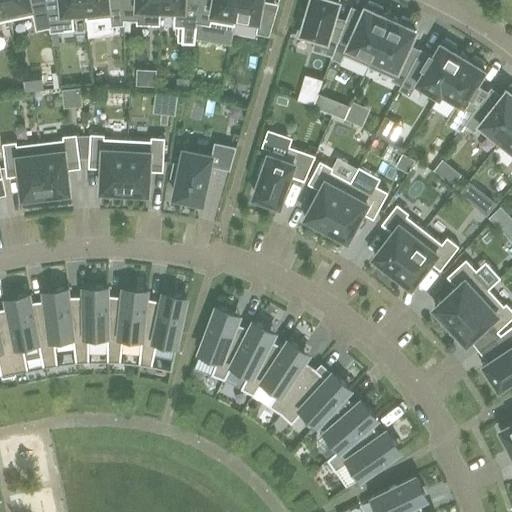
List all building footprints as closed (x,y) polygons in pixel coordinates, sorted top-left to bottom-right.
[(0,0),(0,19),(10,18),(6,0),(0,0)] [(30,0),(6,0),(10,18),(33,13),(36,28),(50,25),(47,1),(32,4),(30,0)] [(73,15),(85,13),(86,13),(85,0),(51,0),(47,1),(50,25),(50,30),(74,28),(73,15)] [(124,18),(123,0),(85,0),(86,13),(85,13),(86,18),(110,16),(111,24),(124,23),(124,18)] [(160,11),(160,6),(161,6),(161,0),(123,0),(124,18),(147,19),(147,12),(160,13),(160,11)] [(197,21),(199,0),(161,0),(161,6),(160,6),(160,11),(174,12),(174,25),(197,26),(197,21)] [(199,0),(197,21),(210,23),(211,20),(235,24),(236,19),(235,19),(238,0),(199,0)] [(238,0),(235,19),(236,19),(258,23),(256,31),(269,34),(276,9),(261,7),(262,0),(238,0)] [(296,33),(315,39),(313,48),(332,54),(342,27),(332,24),(338,0),(310,0),(305,19),(301,18),(296,33)] [(363,9),(355,25),(345,21),(342,27),(332,54),(331,56),(341,61),(344,53),(368,63),(391,15),(381,11),(383,7),(369,1),(367,4),(365,4),(363,9)] [(391,15),(368,63),(393,75),(392,78),(401,83),(415,56),(405,52),(416,27),(415,26),(416,22),(402,16),(400,19),(391,15)] [(418,81),(439,93),(464,53),(459,50),(459,51),(456,49),(458,45),(444,37),(442,40),(441,40),(433,53),(430,52),(426,59),(416,54),(415,56),(401,83),(399,87),(410,94),(418,81)] [(468,55),(464,53),(439,93),(456,104),(445,120),(460,129),(465,123),(481,100),(479,99),(484,91),(475,86),(477,83),(477,82),(476,82),(485,67),(485,66),(487,63),(473,55),(471,58),(468,56),(468,55)] [(42,70),(24,72),(25,90),(44,88),(42,70)] [(490,108),(481,100),(465,123),(474,130),(478,126),(499,142),(511,125),(511,85),(510,84),(508,87),(507,86),(501,94),(490,108)] [(80,106),(78,88),(60,89),(62,108),(80,106)] [(176,93),(154,90),(153,101),(175,104),(176,93)] [(318,93),(313,106),(325,111),(331,97),(318,93)] [(511,125),(499,142),(511,152),(511,125)] [(85,157),(85,132),(57,135),(59,148),(43,150),(48,191),(72,188),(69,159),(85,157)] [(100,188),(125,189),(128,147),(112,146),(112,133),(85,132),(85,157),(102,158),(100,188)] [(128,147),(125,189),(150,190),(152,160),(168,161),(172,137),(144,135),(143,148),(128,147)] [(25,139),(0,141),(0,151),(3,167),(20,165),(23,194),(48,191),(43,150),(27,151),(25,139)] [(210,164),(230,168),(236,145),(215,140),(212,152),(184,146),(180,162),(173,160),(170,176),(177,178),(174,194),(187,196),(186,200),(202,204),(210,164)] [(261,173),(254,193),(280,202),(290,174),(304,179),(315,154),(289,144),(286,152),(270,147),(266,159),(263,157),(258,172),(261,173)] [(403,152),(396,165),(409,172),(416,159),(403,152)] [(442,158),(433,169),(441,175),(450,164),(442,158)] [(320,159),(308,181),(320,188),(304,217),(317,224),(319,221),(327,225),(351,180),(332,169),(333,166),(320,159)] [(351,180),(327,225),(334,229),(333,233),(346,240),(362,210),(374,217),(388,190),(375,183),(371,191),(351,180)] [(485,193),(475,205),(486,215),(497,203),(485,193)] [(393,269),(424,228),(407,214),(409,211),(397,202),(382,222),(392,230),(374,254),(393,269)] [(442,242),(424,228),(393,269),(412,283),(430,260),(440,268),(459,244),(447,235),(442,242)] [(476,268),(466,257),(448,274),(457,284),(435,304),(451,322),(489,287),(474,270),(476,268)] [(84,294),(69,295),(73,338),(76,361),(89,360),(89,337),(107,337),(108,293),(108,286),(83,287),(84,294)] [(122,295),(108,293),(107,337),(108,360),(121,360),(123,337),(141,339),(147,296),(148,290),(123,287),(122,295)] [(504,304),(489,287),(451,322),(467,340),(489,319),(498,329),(511,316),(511,307),(506,301),(504,304)] [(73,338),(69,295),(68,288),(44,291),(45,298),(31,301),(39,343),(43,365),(58,363),(55,340),(73,338)] [(161,299),(147,296),(141,339),(139,362),(152,364),(157,342),(176,346),(187,297),(163,292),(161,299)] [(2,307),(0,307),(0,330),(1,334),(7,333),(15,371),(28,368),(24,346),(39,343),(31,301),(30,294),(6,298),(8,306),(2,307)] [(236,321),(239,314),(216,306),(198,353),(216,360),(211,373),(224,377),(253,321),(253,320),(250,326),(236,321)] [(270,329),(253,321),(224,377),(225,378),(231,366),(247,374),(241,386),(253,393),(288,339),(287,339),(284,345),(271,338),(275,332),(270,329)] [(511,376),(511,323),(501,333),(509,345),(481,364),(490,376),(493,374),(499,385),(511,376)] [(7,333),(1,334),(0,330),(0,370),(1,374),(15,371),(7,333)] [(269,403),(280,412),(316,367),(304,359),(308,353),(288,339),(253,393),(254,393),(261,382),(276,392),(269,403)] [(327,376),(316,367),(280,412),(292,421),(304,408),(318,420),(314,424),(315,424),(349,387),(332,371),(327,376)] [(350,388),(349,387),(315,424),(318,427),(337,449),(327,457),(328,458),(376,416),(360,398),(354,403),(345,393),(350,388)] [(400,449),(385,429),(379,433),(371,421),(376,417),(376,416),(328,458),(336,469),(347,462),(358,478),(400,449)] [(511,420),(501,427),(507,437),(503,439),(510,452),(511,451),(511,420)] [(424,511),(419,500),(426,497),(415,475),(369,497),(376,511),(429,511),(432,511),(431,510),(426,511),(424,511)]
